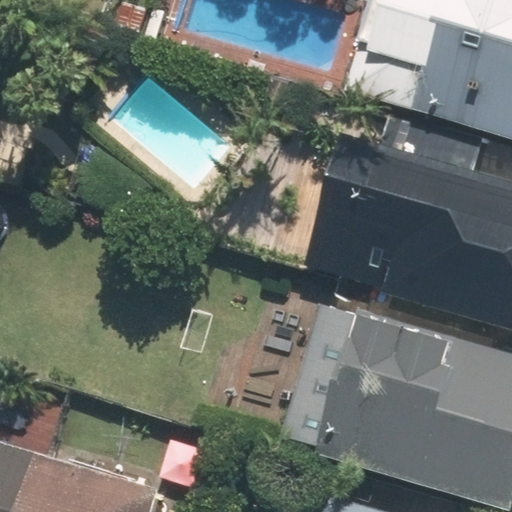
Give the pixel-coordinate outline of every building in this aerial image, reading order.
[(511,0),(405,0),(380,77),(511,120),(511,0)] [(399,153),(316,124),(277,236),(511,317),(511,153),(411,119),(399,153)] [(511,354),(324,302),(284,445),(511,508),(511,354)] [(188,511),(191,502),(0,447),(0,511),(188,511)] [(370,511),(339,503),(336,511),(370,511)]
